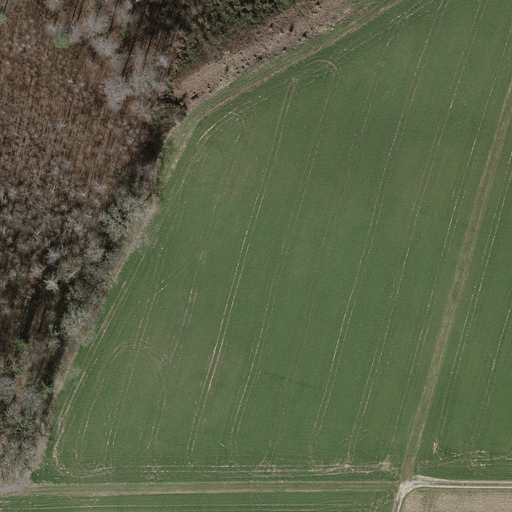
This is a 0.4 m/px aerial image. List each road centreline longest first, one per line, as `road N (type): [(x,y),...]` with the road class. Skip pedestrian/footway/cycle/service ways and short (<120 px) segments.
road 1 (track): [(404,480),(511,98)]
road 2 (track): [(404,480),(23,480)]
